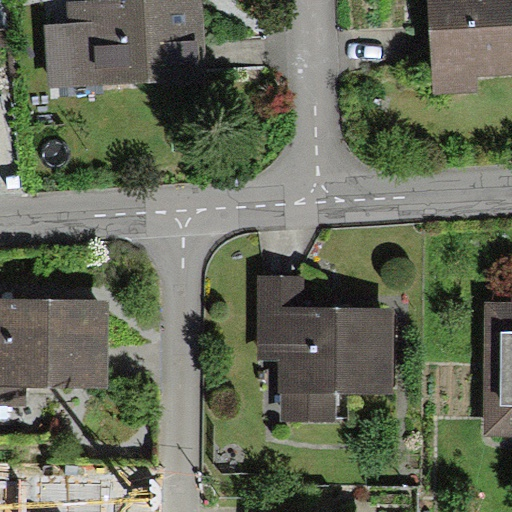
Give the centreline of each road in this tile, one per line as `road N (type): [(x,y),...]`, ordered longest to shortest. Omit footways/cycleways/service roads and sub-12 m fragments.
road 1 (residential): [(180,210),(177,511)]
road 2 (residential): [(314,203),(309,0)]
road 3 (residential): [(314,203),(511,193)]
road 4 (residential): [(0,226),(180,210)]
road 5 (residential): [(180,210),(314,203)]
